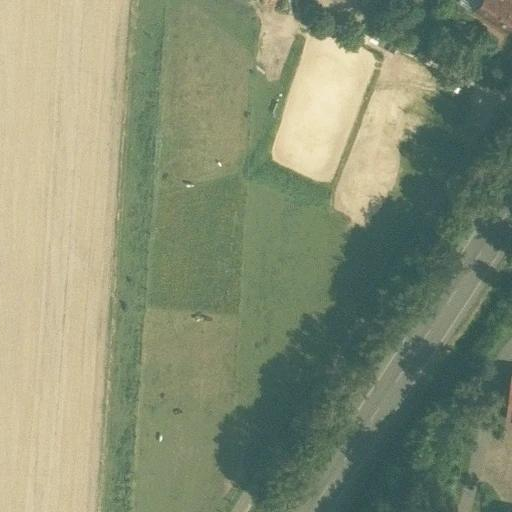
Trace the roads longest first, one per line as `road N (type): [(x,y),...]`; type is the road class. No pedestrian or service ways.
road 1 (unclassified): [(244,511),(511,97)]
road 2 (secondary): [(511,208),(311,511)]
